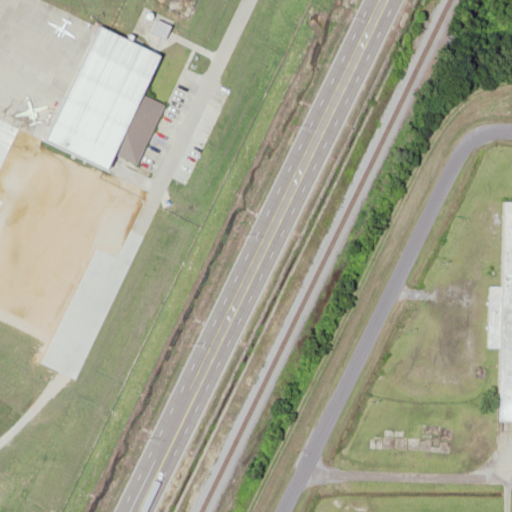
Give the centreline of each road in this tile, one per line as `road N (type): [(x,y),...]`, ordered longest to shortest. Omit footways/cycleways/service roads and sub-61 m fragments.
road 1 (primary): [(129,511),(372,17)]
road 2 (residential): [(468,139),(278,511)]
